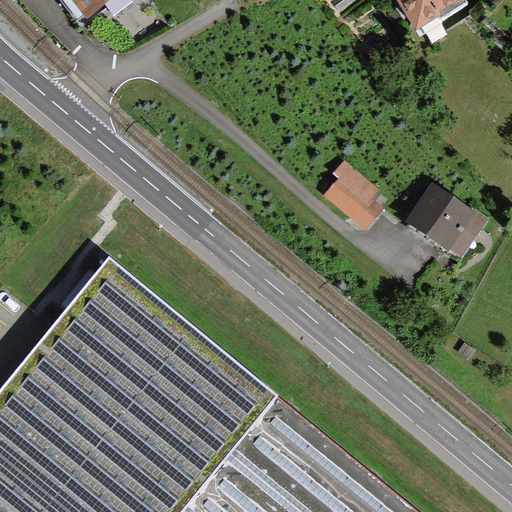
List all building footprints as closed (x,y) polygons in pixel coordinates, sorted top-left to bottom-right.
[(79,0),(95,20),(120,0),(79,0)] [(462,6),(458,0),(396,0),(418,33),(462,6)] [(383,194),(345,164),(335,177),(345,184),(334,198),(372,228),(382,216),(372,208),(383,194)] [(488,225),(434,191),(411,227),(454,254),(466,234),(477,241),(488,225)] [(421,511),(121,266),(0,413),(0,511),(421,511)]
